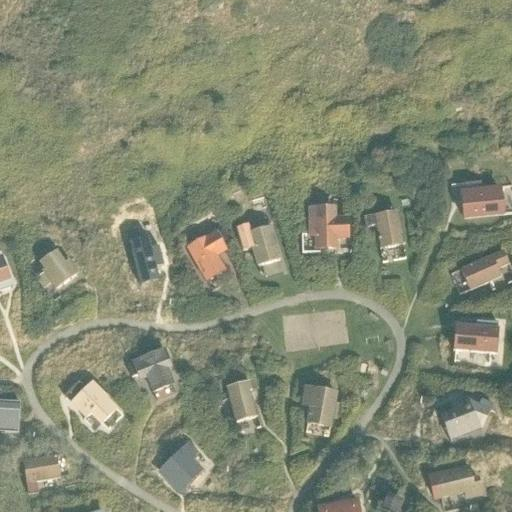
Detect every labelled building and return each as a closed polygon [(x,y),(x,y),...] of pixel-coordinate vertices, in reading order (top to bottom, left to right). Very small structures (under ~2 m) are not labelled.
[(461,193),(459,193),(460,201),(462,201),(463,208),(461,209),(462,220),(502,216),(501,204),(499,204),(497,189),(473,192),(472,184),(460,185),(461,193)] [(314,222),(308,222),(308,237),(315,237),(315,250),(333,250),(333,240),(345,239),(344,221),(328,222),(328,210),(314,210),(314,222)] [(401,246),(395,213),(363,218),(364,228),(375,227),(378,250),(401,246)] [(246,226),(235,229),(241,252),(250,249),(256,268),(278,261),(268,228),(248,234),(246,226)] [(213,234),(186,249),(186,250),(193,262),(205,284),(223,274),(215,259),(224,254),(221,249),(213,235),(213,234)] [(75,263),(81,259),(69,242),(63,246),(56,237),(33,253),(53,281),(76,264),(75,263)] [(147,239),(127,244),(138,287),(140,287),(139,286),(156,281),(156,282),(158,282),(154,269),(162,267),(157,248),(149,250),(147,239)] [(468,292),(476,289),(499,279),(495,270),(506,265),(501,253),(459,271),(468,292)] [(0,292),(11,289),(0,257),(0,256),(0,292)] [(452,339),(451,352),(494,356),(495,343),(493,343),(495,324),(482,323),(481,330),(455,328),(454,340),(452,339)] [(139,361),(125,366),(130,378),(143,373),(151,393),(170,386),(161,363),(166,361),(162,352),(139,361)] [(74,387),(62,399),(84,421),(88,417),(99,427),(115,411),(105,400),(106,399),(90,383),(80,392),(74,387)] [(234,424),(253,419),(246,393),(249,392),(247,384),(225,390),(234,424)] [(336,420),(338,405),(332,404),(334,395),(311,391),(303,390),(301,403),(309,404),(306,424),(328,428),(330,419),(336,420)] [(448,413),(443,415),(445,420),(449,431),(451,436),(456,434),(472,428),(479,431),(486,416),(487,417),(489,411),(466,401),(450,407),(452,412),(448,413)] [(0,403),(0,434),(16,435),(18,404),(0,403)] [(196,454),(186,444),(164,466),(170,472),(164,478),(179,494),(200,474),(188,462),(196,454)] [(26,495),(36,494),(34,483),(58,480),(54,457),(21,463),(26,495)] [(466,470),(428,479),(433,501),(463,493),(465,500),(479,496),(475,480),(469,482),(466,470)] [(387,497),(381,511),(396,511),(401,502),(387,497)] [(357,511),(356,503),(316,510),(316,511),(357,511)]
